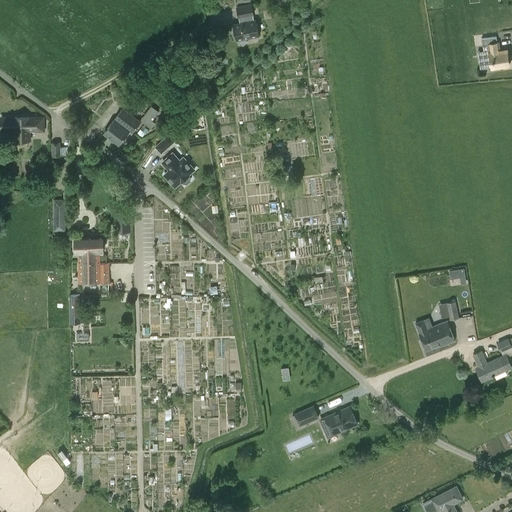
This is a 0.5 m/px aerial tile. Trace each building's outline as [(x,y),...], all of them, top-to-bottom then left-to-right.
[(233,24),(236,39),(238,39),(239,43),(241,44),(245,43),(247,41),(246,37),(259,35),(256,19),(254,20),(253,13),(252,5),(237,8),(239,16),(240,16),(241,22),(233,24)] [(496,36),(481,38),(483,46),(488,45),(489,50),(483,51),(486,68),(492,67),(509,64),(507,50),(498,52),(497,44),(499,43),(497,43),(496,36)] [(161,106),(155,102),(142,120),(153,128),(159,120),(157,119),(166,107),(162,104),(161,106)] [(104,132),(119,144),(129,130),(132,133),(141,121),(123,108),(104,132)] [(43,131),(43,117),(3,117),(3,128),(15,128),(15,140),(29,140),(29,131),(43,131)] [(142,136),(148,129),(143,125),(137,132),(142,136)] [(175,140),(169,133),(155,146),(161,153),(175,140)] [(52,142),(52,155),(60,155),(60,142),(52,142)] [(190,172),(180,161),(174,165),(167,157),(162,162),(169,170),(164,175),(175,187),(181,181),(183,183),(187,183),(190,181),(190,177),(188,175),(190,172)] [(63,163),(57,168),(60,171),(66,166),(63,163)] [(291,174),(291,168),(290,168),(290,166),(283,166),(283,175),(291,174)] [(66,231),(66,199),(54,198),(54,230),(66,231)] [(91,261),(99,261),(99,254),(103,254),(103,237),(89,238),(89,235),(83,235),(83,238),(75,238),(75,251),(78,251),(79,261),(91,261)] [(99,262),(99,261),(91,261),(79,261),(79,282),(108,282),(108,262),(99,262)] [(450,279),(460,277),(461,284),(466,283),(464,268),(449,270),(450,279)] [(81,323),(80,294),(70,295),(70,323),(81,323)] [(460,318),(456,301),(447,303),(450,320),(460,318)] [(448,320),(433,326),(429,317),(416,323),(420,332),(419,333),(426,350),(440,345),(440,346),(455,340),(448,320)] [(502,352),(504,356),(506,354),(508,357),(511,355),(511,344),(509,338),(497,343),(501,352),(502,352)] [(474,354),(481,371),(479,372),(482,381),(495,375),(494,374),(511,366),(508,357),(506,354),(504,356),(488,363),(482,350),(474,354)] [(313,405),(295,413),(300,424),(318,416),(313,405)] [(350,406),(325,417),(332,434),(357,423),(350,406)] [(64,462),(68,459),(61,449),(57,452),(64,462)] [(55,452),(51,455),(61,465),(64,462),(55,452)] [(456,511),(453,504),(463,499),(456,486),(422,503),(426,511),(436,511),(443,509),(444,511),(456,511)]
